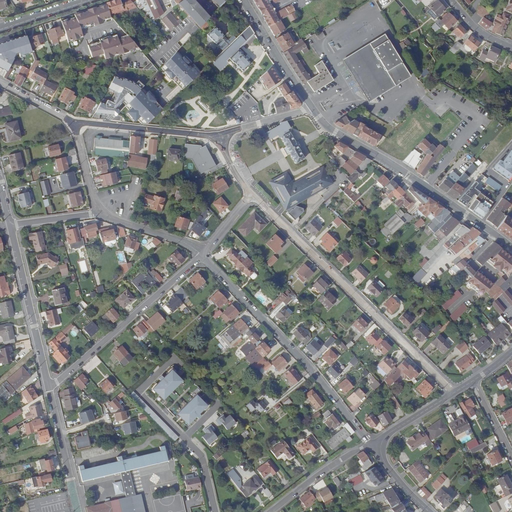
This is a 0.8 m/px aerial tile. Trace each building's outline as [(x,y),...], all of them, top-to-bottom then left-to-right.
[(0,0),(0,10),(4,9),(9,7),(6,0),(0,0)] [(108,5),(111,14),(136,6),(133,1),(122,4),(120,0),(119,0),(108,4),(108,5)] [(147,0),(157,19),(165,13),(162,6),(159,0),(138,0),(141,2),(142,0),(146,0),(147,0)] [(142,0),(141,2),(156,20),(157,19),(147,0),(146,0),(142,0)] [(190,16),(202,6),(195,0),(183,0),(179,3),(190,16)] [(257,0),(255,1),(270,26),(281,20),(289,16),(296,12),(293,6),(277,15),(273,9),(268,0),(257,0)] [(439,18),(447,11),(436,0),(435,0),(434,0),(424,11),(426,13),(427,14),(428,12),(431,10),(439,18)] [(481,7),(489,13),(490,11),(491,10),(481,3),(480,6),(481,7)] [(69,21),(63,23),(69,40),(73,39),(74,40),(80,39),(79,37),(84,35),(82,30),(81,27),(95,23),(96,26),(104,23),(103,20),(112,18),(111,14),(108,5),(101,8),(98,9),(97,8),(89,10),(90,11),(88,12),(76,15),(77,17),(77,19),(72,21),(72,20),(69,21)] [(202,28),(208,22),(212,17),(202,6),(190,16),(201,28),(202,28)] [(485,17),(486,16),(489,13),(481,7),(478,10),(480,11),(478,14),(484,19),(485,17)] [(302,12),(301,9),(296,12),(289,16),(293,21),(299,18),(299,17),(301,16),(299,14),(302,12)] [(428,12),(435,21),(439,18),(431,10),(428,12)] [(163,21),(172,32),(182,24),(179,21),(178,22),(171,14),(163,21)] [(503,37),(511,17),(505,14),(503,18),(498,15),(494,24),(496,25),(493,33),(503,37)] [(455,25),(458,22),(450,15),(442,23),(450,30),(451,29),(452,30),(456,26),(455,25)] [(485,17),(484,19),(479,24),(487,32),(493,24),(487,20),(486,19),(485,17)] [(276,37),(287,30),(281,20),(270,26),(276,37)] [(205,31),(211,25),(208,22),(202,28),(205,31)] [(228,61),(231,59),(236,53),(239,50),(240,50),(256,35),(251,26),(237,39),(224,52),(217,59),(214,61),(216,63),(215,64),(222,71),(230,63),(228,61)] [(459,38),(459,37),(461,39),(467,33),(460,26),(453,33),(459,38)] [(62,32),(61,27),(56,29),(59,38),(65,36),(64,31),(62,32)] [(217,44),(225,37),(217,27),(208,35),(217,44)] [(50,33),(52,41),(53,40),(55,44),(60,42),(59,39),(59,38),(56,29),(51,31),(52,32),(50,33)] [(321,41),(327,38),(323,32),(318,35),(321,41)] [(37,47),(51,43),(47,33),(34,38),(35,40),(32,41),(34,47),(37,46),(37,47)] [(289,33),(278,39),(285,52),(296,46),(289,33)] [(10,41),(16,58),(18,54),(21,53),(22,56),(34,52),(28,35),(10,41)] [(95,44),(90,46),(94,58),(105,54),(107,60),(115,57),(114,56),(120,54),(120,55),(124,54),(130,52),(129,51),(139,47),(128,35),(129,37),(123,39),(120,40),(119,37),(113,39),(112,38),(105,40),(105,42),(102,43),(103,45),(96,47),(95,44)] [(101,42),(95,44),(96,47),(103,45),(102,43),(105,42),(105,40),(112,38),(113,39),(119,37),(118,35),(112,37),(112,36),(101,39),(101,42)] [(372,99),(349,62),(388,37),(386,35),(345,61),(371,102),(398,84),(397,83),(372,99)] [(224,52),(237,39),(234,36),(228,43),(222,48),(222,49),(224,52)] [(398,84),(413,75),(388,37),(349,62),(372,99),(397,83),(398,84)] [(475,51),(481,44),(471,37),(465,44),(475,51)] [(224,39),(223,39),(218,44),(222,48),(228,43),(227,43),(228,42),(228,41),(228,40),(228,39),(227,39),(227,38),(226,38),(225,38),(224,38),(224,39)] [(398,45),(401,48),(408,42),(406,39),(398,45)] [(0,67),(9,73),(10,71),(12,67),(16,58),(10,41),(0,44),(0,67)] [(306,55),(311,52),(304,42),(286,53),(286,54),(298,75),(305,85),(309,83),(312,81),(310,78),(312,76),(310,74),(308,75),(304,68),(306,66),(303,61),(300,63),(296,56),(303,51),(306,55)] [(130,52),(124,54),(124,56),(141,50),(139,47),(129,51),(130,52)] [(486,61),(487,59),(497,63),(502,52),(492,47),(489,53),(484,51),(480,58),(486,61)] [(240,50),(239,50),(236,53),(231,59),(235,63),(236,63),(244,72),(252,64),(244,55),(244,54),(244,53),(241,50),(240,50)] [(178,53),(166,65),(170,68),(166,71),(174,79),(177,77),(187,87),(200,75),(194,69),(192,70),(188,65),(191,63),(186,57),(183,59),(178,53)] [(335,81),(323,61),(322,62),(316,66),(318,71),(321,75),(312,81),(309,83),(315,94),(335,81)] [(92,76),(97,66),(92,66),(88,73),(92,76)] [(202,73),(197,66),(194,69),(200,75),(202,73)] [(31,70),(25,67),(16,84),(22,87),(31,70)] [(273,67),(272,68),(261,78),(269,90),(282,82),(273,67)] [(423,78),(429,73),(425,68),(419,73),(423,78)] [(45,85),(47,81),(50,75),(38,69),(32,78),(45,85)] [(186,89),(187,87),(177,77),(174,79),(184,90),(186,89)] [(47,81),(45,85),(42,90),(54,96),(59,87),(47,81)] [(354,94),(359,91),(355,81),(349,84),(354,94)] [(300,108),(301,105),(292,92),(292,93),(286,84),(279,88),(288,102),(283,104),(283,102),(275,104),(277,112),(276,112),(277,115),(300,108)] [(77,98),(75,96),(76,94),(67,89),(61,101),(70,105),(72,100),(75,102),(77,98)] [(135,98),(130,103),(134,107),(132,110),(129,112),(138,121),(140,119),(143,116),(146,120),(143,123),(145,124),(149,125),(163,112),(159,108),(155,104),(158,102),(149,93),(148,95),(145,97),(140,92),(135,98)] [(84,103),(81,108),(95,115),(101,105),(97,103),(96,103),(87,98),(86,100),(84,99),(83,102),(84,103)] [(205,110),(208,107),(200,100),(198,102),(205,110)] [(28,103),(26,106),(27,111),(39,108),(28,103)] [(0,106),(0,117),(14,114),(12,107),(2,109),(1,106),(0,106)] [(235,120),(236,121),(237,121),(232,112),(230,113),(231,114),(228,116),(231,122),(235,120)] [(347,118),(336,125),(359,138),(365,127),(365,126),(360,123),(359,125),(355,122),(355,121),(353,118),(349,120),(349,119),(347,119),(347,118)] [(5,128),(8,141),(22,138),(18,121),(6,124),(7,128),(5,128)] [(278,127),(268,133),(272,140),(280,135),(289,130),(291,129),(287,121),(280,123),(279,124),(279,125),(279,126),(278,127)] [(382,139),(383,138),(365,127),(359,138),(376,147),(381,138),(382,139)] [(289,130),(280,135),(282,138),(290,133),(289,130)] [(300,149),(302,147),(300,144),(299,141),(296,143),(290,133),(282,138),(287,147),(284,149),(288,155),(290,153),(296,164),(306,159),(300,149)] [(140,154),(141,138),(132,137),(132,141),(131,153),(140,154)] [(132,141),(98,138),(96,155),(126,159),(130,159),(131,153),(132,141)] [(400,155),(402,153),(408,158),(414,152),(406,144),(400,138),(391,147),(400,155)] [(428,156),(430,158),(439,147),(435,144),(432,147),(425,140),(420,145),(418,147),(428,156)] [(152,141),(151,151),(159,152),(160,141),(152,141)] [(385,150),(390,146),(386,142),(381,147),(385,150)] [(351,150),(340,143),(336,147),(345,155),(340,160),(343,164),(349,159),(347,157),(348,156),(350,158),(355,152),(351,150)] [(51,147),(53,157),(63,155),(60,145),(58,145),(58,144),(54,145),(54,146),(51,147)] [(202,146),(187,144),(186,155),(195,157),(203,173),(210,169),(211,170),(217,167),(208,150),(206,151),(205,148),(203,149),(202,146)] [(417,173),(425,179),(436,162),(442,154),(444,150),(440,147),(439,147),(430,158),(428,156),(417,173)] [(170,160),(181,161),(181,151),(171,150),(170,160)] [(511,150),(503,163),(501,162),(494,169),(510,180),(511,177),(511,150)] [(408,158),(404,162),(409,165),(417,153),(415,151),(414,152),(408,158)] [(12,173),(24,169),(20,153),(8,156),(12,173)] [(150,158),(140,156),(140,154),(131,153),(130,159),(130,162),(130,167),(149,169),(150,158)] [(351,159),(344,166),(341,169),(342,170),(345,167),(352,175),(350,178),(348,179),(353,185),(353,184),(358,180),(359,178),(362,176),(363,174),(366,170),(373,162),(356,153),(351,159)] [(417,153),(409,165),(415,170),(422,160),(420,158),(422,156),(417,153)] [(70,165),(68,157),(57,160),(60,172),(70,170),(69,166),(70,165)] [(108,168),(109,168),(107,158),(97,161),(99,170),(103,170),(104,172),(109,171),(108,168)] [(476,171),(480,167),(475,163),(471,167),(476,171)] [(332,186),(335,184),(326,167),(294,184),(289,174),(286,175),(293,188),(324,171),(332,186)] [(474,172),(475,172),(476,171),(471,167),(460,179),(458,181),(447,194),(456,200),(468,187),(466,185),(463,188),(461,186),(474,172)] [(272,183),(287,211),(287,210),(296,205),(332,186),(324,171),(293,188),(286,175),(272,183)] [(76,172),(63,175),(63,176),(62,176),(65,188),(66,188),(66,189),(79,186),(78,183),(79,183),(78,175),(76,175),(76,172)] [(120,184),(117,173),(102,176),(105,188),(120,184)] [(439,188),(447,194),(458,181),(460,179),(453,173),(447,181),(446,180),(439,188)] [(384,188),(390,182),(384,176),(375,184),(377,185),(379,183),(384,188)] [(486,184),(499,193),(502,189),(503,188),(490,179),(488,181),(486,184)] [(43,182),(46,195),(53,194),(50,180),(43,182)] [(219,196),(229,189),(223,180),(213,187),(216,190),(214,191),(215,193),(217,192),(219,196)] [(385,200),(388,197),(399,187),(393,181),(387,188),(389,191),(388,191),(388,192),(385,196),(383,198),(385,200)] [(468,204),(474,196),(478,198),(480,194),(474,189),(477,185),(475,183),(460,199),(468,204)] [(353,185),(345,192),(355,203),(360,198),(358,196),(356,197),(350,191),(355,186),(353,184),(353,185)] [(400,201),(406,195),(399,187),(388,197),(390,200),(391,200),(395,197),(398,201),(398,202),(398,203),(396,206),(400,210),(405,206),(400,201)] [(422,206),(429,199),(412,187),(409,191),(422,204),(420,207),(421,208),(422,206)] [(345,192),(342,189),(330,199),(333,203),(345,192)] [(177,200),(184,202),(187,193),(180,191),(177,200)] [(23,208),(33,205),(30,192),(20,194),(21,198),(20,199),(22,204),(23,208)] [(74,208),(85,205),(82,192),(71,195),(74,208)] [(488,210),(493,204),(480,194),(478,198),(469,210),(483,220),(489,210),(488,210)] [(152,208),(163,212),(167,200),(156,197),(155,198),(148,195),(145,202),(153,204),(152,208)] [(409,211),(416,204),(406,195),(400,201),(405,206),(409,211)] [(315,210),(325,200),(322,197),(312,207),(315,210)] [(221,214),(230,207),(223,198),(215,204),(221,214)] [(438,205),(429,199),(422,206),(421,208),(419,209),(418,211),(427,219),(430,217),(428,215),(430,213),(438,205)] [(511,206),(510,204),(502,199),(486,221),(498,229),(507,217),(507,216),(511,209),(511,206)] [(296,205),(287,210),(290,214),(293,210),(294,211),(297,207),(296,205)] [(368,212),(361,205),(358,207),(366,214),(368,212)] [(434,221),(437,219),(442,225),(450,215),(451,214),(438,205),(430,213),(432,215),(430,217),(434,221)] [(290,214),(289,215),(296,221),(304,213),(304,209),(297,207),(294,211),(293,210),(290,214)] [(401,221),(406,217),(401,212),(382,230),(381,231),(386,236),(390,232),(394,236),(405,226),(401,221)] [(261,231),(268,224),(257,213),(240,229),(247,236),(256,226),(261,231)] [(436,233),(436,234),(451,218),(452,217),(450,215),(442,225),(438,228),(434,232),(436,233)] [(187,230),(190,222),(190,221),(186,219),(186,218),(184,217),(183,218),(180,217),(176,226),(187,230)] [(508,239),(511,233),(511,221),(507,217),(498,229),(497,230),(508,239)] [(334,223),(338,227),(343,222),(339,218),(334,223)] [(444,241),(460,224),(451,218),(436,234),(444,241)] [(315,236),(323,229),(315,219),(306,227),(315,236)] [(442,225),(437,219),(434,221),(433,223),(434,224),(438,228),(442,225)] [(197,226),(194,224),(192,229),(201,237),(207,230),(199,223),(197,226)] [(89,243),(88,239),(97,236),(98,236),(97,231),(98,231),(97,225),(87,228),(87,229),(82,230),(85,240),(86,243),(86,244),(89,243)] [(462,237),(469,230),(463,226),(447,244),(429,262),(422,270),(414,279),(419,284),(427,275),(445,256),(442,254),(462,237)] [(85,240),(82,240),(79,228),(69,231),(70,238),(69,238),(70,244),(71,244),(72,247),(75,246),(75,247),(83,245),(82,244),(86,243),(85,240)] [(107,243),(118,240),(115,231),(111,232),(111,229),(101,232),(102,235),(104,243),(104,244),(107,243)] [(481,234),(473,229),(470,231),(463,238),(447,252),(452,259),(475,239),(478,242),(475,245),(454,262),(457,265),(463,261),(467,258),(469,256),(480,246),(485,241),(478,237),(481,234)] [(37,248),(38,252),(49,249),(47,245),(46,245),(42,231),(31,234),(32,239),(34,239),(36,248),(37,248)] [(435,237),(442,243),(444,241),(436,234),(436,233),(433,236),(434,237),(435,237)] [(282,249),(280,247),(282,245),(284,243),(281,240),(281,238),(279,235),(276,236),(268,245),(277,254),(282,249)] [(331,252),(338,245),(329,235),(326,238),(327,240),(325,242),(323,244),(331,252)] [(143,243),(139,242),(140,239),(131,237),(127,250),(135,253),(137,249),(140,251),(143,243)] [(157,238),(152,243),(156,248),(162,244),(157,238)] [(118,242),(118,240),(107,243),(107,245),(109,246),(111,245),(111,247),(113,248),(115,247),(116,246),(115,244),(117,244),(118,242)] [(501,250),(502,249),(494,244),(474,264),(480,269),(487,262),(490,259),(492,260),(501,250)] [(483,249),(480,246),(469,256),(471,258),(472,259),(478,253),(478,254),(483,249)] [(239,267),(246,260),(244,259),(243,258),(244,256),(242,253),(240,255),(237,252),(236,252),(234,250),(229,254),(232,257),(235,260),(234,261),(237,264),(236,265),(239,267)] [(511,258),(501,250),(492,260),(490,259),(487,262),(500,273),(498,276),(501,278),(502,278),(503,277),(507,273),(511,268),(511,258)] [(178,267),(186,261),(178,251),(171,258),(173,261),(172,262),(173,264),(175,263),(178,267)] [(350,258),(351,257),(346,252),(339,259),(346,267),(352,261),(350,258)] [(57,256),(56,257),(51,253),(38,255),(39,264),(45,263),(45,262),(48,261),(51,264),(51,265),(54,267),(55,266),(59,261),(61,258),(57,256)] [(249,264),(252,261),(249,257),(247,256),(244,259),(246,260),(239,267),(241,270),(242,269),(244,271),(245,271),(248,274),(249,274),(251,276),(256,272),(253,269),(254,269),(249,264)] [(476,274),(465,263),(467,261),(468,262),(471,258),(469,256),(467,258),(463,261),(457,265),(452,269),(459,276),(462,272),(465,275),(467,273),(471,279),(473,277),(476,274)] [(271,268),(278,260),(275,257),(269,263),(270,263),(268,265),(271,268)] [(147,259),(144,262),(149,268),(152,265),(147,259)] [(426,259),(415,271),(419,274),(422,270),(429,262),(426,259)] [(305,283),(315,273),(306,265),(298,272),(301,276),(300,277),(305,283)] [(358,282),(362,285),(370,276),(360,267),(353,274),(359,281),(358,282)] [(160,281),(161,282),(161,283),(164,280),(158,272),(157,273),(155,270),(152,272),(155,275),(160,281)] [(146,279),(153,287),(160,281),(155,275),(153,278),(147,271),(133,282),(144,294),(147,292),(140,284),(146,279)] [(493,286),(494,286),(477,272),(476,274),(473,277),(471,279),(466,284),(482,297),(490,289),(493,286)] [(191,281),(198,290),(207,282),(200,274),(197,277),(196,275),(194,277),(195,278),(191,281)] [(8,282),(7,276),(0,276),(0,296),(12,294),(11,286),(9,286),(8,282)] [(483,300),(489,295),(495,302),(496,301),(501,296),(506,292),(511,285),(511,276),(506,282),(502,278),(501,278),(494,286),(493,286),(490,289),(482,297),(481,298),(483,300)] [(322,294),(329,287),(319,277),(313,284),(322,294)] [(369,289),(378,298),(385,291),(384,290),(379,285),(376,282),(375,284),(369,289)] [(432,284),(425,289),(427,291),(427,290),(429,292),(435,287),(432,284)] [(69,302),(65,287),(53,290),(57,305),(69,302)] [(186,298),(180,290),(176,293),(179,297),(183,301),(186,298)] [(450,299),(442,306),(446,312),(463,297),(458,291),(450,299)] [(118,300),(125,308),(136,299),(128,292),(118,300)] [(220,308),(224,305),(229,301),(220,292),(211,300),(212,302),(213,301),(220,308)] [(258,292),(254,296),(264,306),(269,301),(264,296),(263,297),(258,292)] [(284,302),(288,306),(298,297),(294,292),(291,295),(287,299),(284,302)] [(329,310),(337,301),(328,292),(320,301),(329,310)] [(510,308),(511,305),(511,299),(506,292),(501,296),(510,308)] [(167,305),(173,313),(185,304),(183,302),(183,301),(179,297),(176,294),(172,297),(173,298),(174,299),(172,301),(171,301),(167,304),(168,304),(167,305)] [(284,295),(277,302),(280,306),(284,302),(287,299),(285,296),(284,295)] [(389,311),(393,315),(404,304),(396,296),(386,306),(390,310),(389,311)] [(6,318),(16,316),(12,301),(2,303),(3,307),(6,318)] [(500,317),(505,312),(496,301),(495,302),(491,306),(500,317)] [(184,314),(189,310),(186,306),(180,310),(184,314)] [(232,321),(241,314),(234,306),(225,313),(226,314),(224,316),(228,322),(231,320),(232,321)] [(451,319),(455,323),(469,310),(465,306),(451,319)] [(117,310),(116,311),(114,308),(104,316),(109,322),(112,319),(115,322),(121,316),(117,312),(118,311),(117,310)] [(50,319),(52,327),(62,325),(58,309),(47,312),(49,319),(50,319)] [(284,323),(291,316),(285,309),(277,316),(284,323)] [(216,315),(219,319),(224,314),(221,310),(220,312),(216,315)] [(419,315),(422,318),(427,313),(424,310),(419,315)] [(492,310),(486,314),(489,319),(495,314),(492,310)] [(153,328),(156,331),(167,321),(160,313),(152,320),(152,319),(148,322),(153,328)] [(400,320),(408,328),(413,322),(406,315),(400,320)] [(362,333),(368,326),(361,318),(354,325),(362,333)] [(488,337),(496,347),(511,333),(511,331),(507,325),(502,318),(498,321),(502,326),(488,337)] [(146,320),(135,329),(144,340),(152,334),(149,331),(153,328),(148,322),(146,320)] [(235,341),(250,328),(243,320),(228,333),(235,341)] [(86,329),(93,337),(102,329),(95,321),(86,329)] [(65,336),(75,327),(73,324),(63,333),(65,336)] [(0,337),(5,337),(7,345),(17,342),(14,326),(7,327),(7,325),(0,326),(0,337)] [(443,333),(449,327),(447,325),(442,330),(441,331),(443,333)] [(423,342),(430,335),(421,326),(414,333),(423,342)] [(433,333),(436,336),(441,331),(442,330),(439,326),(433,333)] [(251,337),(258,331),(255,328),(248,333),(251,337)] [(294,334),(302,342),(309,335),(301,328),(294,334)] [(366,339),(373,346),(381,338),(374,331),(366,339)] [(64,341),(67,338),(65,336),(63,333),(51,344),(58,351),(56,354),(57,355),(55,356),(62,364),(70,356),(68,353),(70,351),(67,349),(65,350),(58,343),(61,340),(64,341)] [(254,344),(261,339),(256,333),(250,338),(252,341),(248,344),(249,345),(242,351),(248,357),(258,348),(254,344)] [(441,335),(432,344),(437,349),(438,347),(445,354),(453,347),(441,335)] [(328,349),(334,344),(336,341),(333,338),(325,346),(328,349)] [(480,356),(492,346),(485,338),(473,347),(480,356)] [(315,356),(323,348),(315,340),(307,348),(315,356)] [(377,348),(384,355),(391,348),(384,341),(377,348)] [(463,355),(470,350),(463,341),(457,347),(463,355)] [(347,347),(350,350),(355,345),(352,342),(347,347)] [(268,348),(264,343),(256,349),(248,357),(247,358),(253,366),(271,352),(271,351),(271,349),(269,347),(268,348)] [(347,353),(350,350),(343,343),(341,345),(347,353)] [(125,365),(134,358),(124,346),(116,353),(125,365)] [(12,353),(15,352),(13,347),(1,349),(2,353),(0,353),(0,363),(5,363),(5,364),(14,363),(12,353)] [(445,354),(438,347),(437,349),(444,356),(445,354)] [(331,350),(323,357),(327,361),(331,365),(339,357),(331,350)] [(472,364),(475,362),(470,355),(470,354),(455,365),(461,373),(473,365),(472,364)] [(280,371),(288,364),(281,355),(273,362),(280,371)] [(388,374),(397,365),(393,361),(392,362),(390,360),(387,357),(379,365),(388,374)] [(258,365),(261,368),(268,362),(265,358),(258,365)] [(351,364),(355,367),(360,362),(357,358),(351,364)] [(410,366),(410,367),(405,361),(396,370),(390,377),(393,380),(395,382),(402,376),(404,377),(405,379),(406,379),(409,377),(411,380),(418,374),(410,366)] [(267,370),(273,365),(270,362),(264,367),(267,370)] [(336,364),(328,371),(336,379),(344,372),(336,364)] [(17,391),(33,376),(25,366),(8,381),(17,391)] [(301,376),(293,367),(285,374),(295,386),(303,379),(300,376),(301,376)] [(163,381),(155,389),(166,401),(186,381),(174,370),(166,378),(163,376),(160,379),(163,381)] [(89,380),(84,374),(75,381),(83,390),(86,387),(84,385),(89,380)] [(511,377),(511,378),(510,375),(500,381),(503,386),(501,387),(503,390),(509,386),(511,391),(511,390),(511,377)] [(371,386),(376,391),(381,385),(373,376),(371,378),(375,382),(371,386)] [(345,393),(353,388),(346,379),(339,385),(345,393)] [(101,386),(104,389),(111,383),(108,380),(101,386)] [(8,381),(0,387),(0,399),(3,403),(17,391),(8,381)] [(428,393),(432,388),(425,381),(417,389),(425,398),(429,394),(428,393)] [(111,384),(111,383),(104,389),(107,393),(116,385),(113,382),(111,384)] [(32,403),(40,397),(37,392),(36,393),(31,386),(31,387),(24,391),(32,403)] [(69,409),(79,407),(74,388),(66,390),(67,396),(66,396),(69,409)] [(134,389),(129,393),(172,439),(177,435),(134,389)] [(355,393),(349,399),(355,406),(366,396),(361,390),(356,394),(355,393)] [(316,409),(323,403),(316,394),(315,394),(313,391),(307,395),(309,398),(309,399),(311,402),(310,403),(311,404),(312,403),(316,409)] [(198,416),(200,418),(203,416),(200,413),(209,405),(197,393),(178,413),(189,424),(198,416)] [(110,404),(116,410),(124,409),(120,403),(122,401),(119,397),(110,404)] [(401,407),(396,399),(392,401),(396,409),(401,407)] [(466,404),(465,402),(461,405),(465,412),(466,412),(471,419),(476,416),(473,410),(476,408),(471,400),(466,404)] [(253,401),(247,406),(252,412),(255,410),(259,410),(261,413),(267,408),(262,402),(260,404),(255,403),(253,401)] [(33,418),(44,415),(43,408),(41,408),(40,404),(31,407),(32,413),(27,414),(28,419),(33,418)] [(356,417),(362,411),(359,408),(353,413),(356,417)] [(10,417),(12,421),(25,413),(23,409),(10,417)] [(392,420),(396,417),(391,409),(379,417),(384,426),(393,421),(392,420)] [(508,425),(511,423),(511,409),(501,415),(504,422),(506,421),(508,425)] [(81,414),(83,421),(82,421),(83,425),(96,420),(93,410),(81,414)] [(249,418),(242,410),(239,413),(245,422),(249,418)] [(335,430),(341,426),(329,411),(322,416),(325,420),(327,419),(329,421),(326,424),(329,428),(330,428),(330,429),(333,427),(335,430)] [(127,412),(116,414),(118,422),(129,420),(127,412)] [(312,417),(315,422),(322,416),(318,412),(312,417)] [(372,428),(379,423),(373,414),(366,420),(372,428)] [(225,415),(217,421),(222,427),(224,425),(229,431),(238,424),(231,416),(228,418),(225,415)] [(450,426),(456,438),(472,430),(465,415),(460,418),(461,420),(450,426)] [(42,419),(34,420),(34,421),(27,425),(30,435),(37,432),(41,429),(41,427),(45,426),(44,421),(42,421),(42,419)] [(352,436),(356,433),(347,421),(343,424),(352,436)] [(426,434),(431,440),(432,441),(448,429),(441,421),(429,430),(430,431),(426,434)] [(137,423),(124,426),(124,429),(125,429),(127,436),(139,433),(137,423)] [(19,429),(17,425),(9,430),(12,434),(19,429)] [(205,435),(201,438),(207,446),(217,439),(212,434),(215,432),(210,425),(202,432),(205,435)] [(240,435),(244,439),(250,434),(245,429),(240,435)] [(333,450),(338,446),(345,441),(347,440),(350,437),(351,436),(346,429),(328,442),(333,450)] [(45,443),(45,440),(47,440),(51,439),(49,430),(39,432),(41,443),(45,443)] [(79,449),(91,446),(89,433),(88,432),(84,433),(84,434),(85,436),(83,437),(76,438),(79,449)] [(431,440),(426,434),(422,437),(420,434),(408,444),(414,451),(426,442),(427,443),(431,440)] [(310,438),(308,439),(317,450),(319,449),(310,438)] [(317,450),(308,439),(297,447),(304,456),(311,450),(314,453),(317,450)] [(477,439),(468,444),(471,450),(480,446),(477,439)] [(290,460),(296,456),(285,441),(272,451),(278,459),(285,453),(290,460)] [(487,442),(480,446),(471,450),(466,453),(467,454),(472,452),(473,454),(489,446),(487,442)] [(84,459),(121,451),(120,443),(82,451),(84,459)] [(123,511),(125,511),(147,511),(144,495),(138,496),(133,471),(170,463),(167,447),(163,448),(163,452),(126,460),(125,455),(119,457),(120,462),(87,470),(86,464),(80,465),(84,482),(124,473),(129,498),(107,502),(107,503),(89,507),(89,511),(123,511)] [(369,460),(369,459),(363,452),(356,456),(357,457),(364,467),(361,469),(363,472),(371,466),(369,465),(371,463),(369,460)] [(492,466),(502,462),(497,452),(487,456),(492,466)] [(53,459),(47,461),(47,458),(41,460),(43,470),(41,471),(42,476),(48,474),(47,470),(49,469),(49,471),(56,470),(55,464),(55,463),(56,462),(55,462),(55,461),(54,460),(53,460),(53,459)] [(273,476),(278,473),(270,461),(258,470),(264,478),(271,473),(273,476)] [(421,484),(430,477),(418,462),(409,469),(421,484)] [(375,468),(366,474),(371,480),(370,480),(372,483),(373,483),(376,487),(384,480),(375,468)] [(228,473),(247,498),(250,496),(249,495),(257,489),(257,490),(261,487),(254,477),(246,484),(242,486),(239,482),(242,479),(234,469),(228,473)] [(350,478),(352,481),(361,476),(362,476),(360,472),(350,478)] [(52,475),(51,474),(34,478),(36,487),(50,484),(49,482),(53,481),(53,480),(53,479),(54,478),(53,477),(53,476),(52,475)] [(444,484),(449,479),(444,474),(439,479),(444,484)] [(361,476),(352,481),(349,483),(352,489),(364,482),(361,476)] [(506,477),(498,481),(500,485),(496,488),(497,491),(502,489),(503,492),(506,497),(506,498),(511,494),(511,488),(506,477)] [(188,492),(202,489),(200,478),(186,481),(188,492)] [(338,479),(335,481),(339,489),(343,487),(338,479)] [(433,485),(438,490),(444,484),(439,479),(433,485)] [(425,487),(421,491),(418,493),(427,501),(432,495),(429,492),(429,491),(425,487)] [(317,502),(314,498),(317,497),(316,496),(313,489),(310,492),(312,494),(302,501),(307,509),(309,508),(310,510),(315,506),(313,505),(317,502)] [(320,494),(316,496),(317,497),(319,500),(322,506),(335,499),(329,490),(323,494),(321,495),(320,494)] [(392,507),(393,509),(401,504),(394,490),(375,497),(376,500),(377,503),(379,502),(379,503),(383,502),(384,503),(387,502),(389,506),(390,505),(392,507)] [(451,496),(449,498),(442,490),(435,497),(438,500),(442,505),(440,506),(444,510),(447,507),(453,501),(452,500),(453,498),(451,496)] [(39,511),(48,511),(46,503),(38,505),(39,511)] [(500,511),(496,503),(490,506),(493,511),(500,511)]
